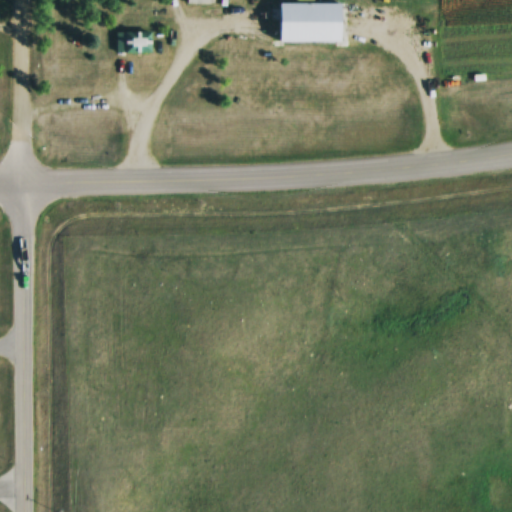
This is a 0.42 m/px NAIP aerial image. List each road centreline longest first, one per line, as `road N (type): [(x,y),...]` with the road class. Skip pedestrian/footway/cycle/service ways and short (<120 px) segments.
road 1 (secondary): [(0,188),(311,184),(511,161)]
road 2 (tertiary): [(34,511),(31,0)]
